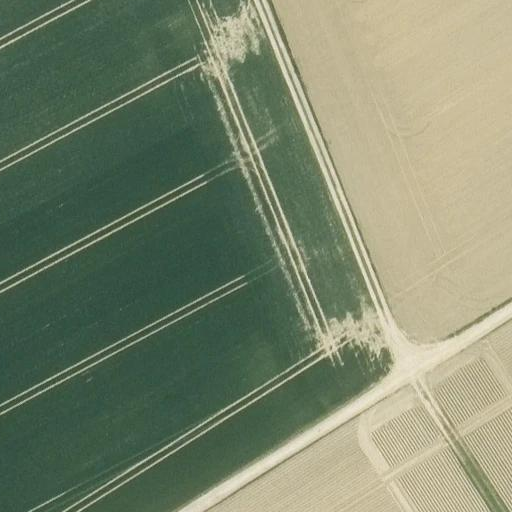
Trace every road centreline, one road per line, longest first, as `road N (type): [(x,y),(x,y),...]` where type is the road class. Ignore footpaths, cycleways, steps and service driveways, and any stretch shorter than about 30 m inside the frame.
road 1 (track): [(407,376),(259,0)]
road 2 (track): [(194,511),(407,376)]
road 3 (track): [(497,511),(407,376)]
road 4 (track): [(407,376),(511,310)]
